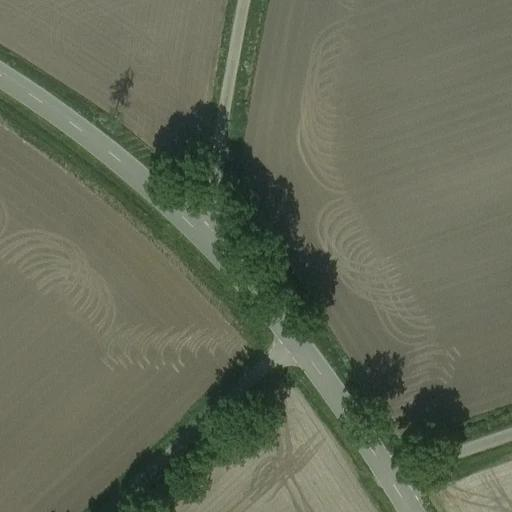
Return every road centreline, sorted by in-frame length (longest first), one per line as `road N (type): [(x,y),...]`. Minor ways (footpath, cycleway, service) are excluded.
road 1 (tertiary): [(0,76),(202,234)]
road 2 (unclassified): [(296,341),(110,511)]
road 3 (unclassified): [(202,234),(245,0)]
road 4 (tertiary): [(296,341),(388,476)]
road 5 (tertiary): [(202,234),(296,341)]
road 6 (unclassified): [(388,476),(511,434)]
